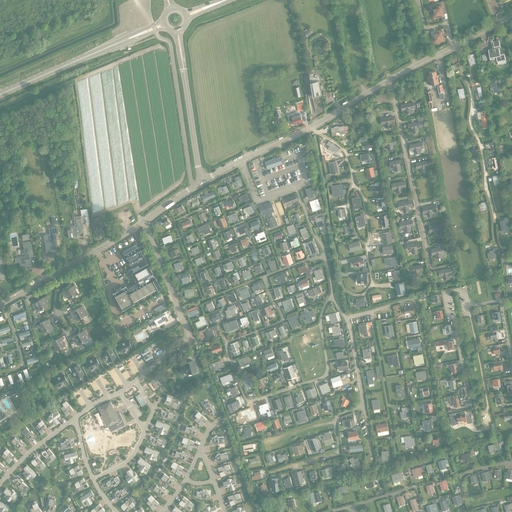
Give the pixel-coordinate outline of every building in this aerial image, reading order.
[(435,13),(432,14),(433,18),(438,17),(437,15),(441,14),(440,8),(442,8),(441,5),(437,6),(438,8),(434,9),(435,13)] [(434,43),(438,42),(438,40),(442,39),(440,33),(443,33),(442,30),(438,31),(438,33),(434,34),(435,38),(433,39),(434,43)] [(494,46),(492,47),(492,49),(488,50),(490,59),(494,58),(494,56),(496,56),(497,61),(498,65),(506,63),(505,59),(504,53),(500,54),(498,48),(500,47),(498,40),(493,42),(494,46)] [(436,71),(429,72),(430,76),(426,77),(427,81),(430,81),(431,85),(436,84),(438,93),(438,92),(440,99),(444,98),(443,92),(442,85),(439,85),(437,75),(436,75),(436,71)] [(321,95),(321,89),(321,85),(320,85),(319,81),(319,84),(311,86),(309,74),(304,75),(308,94),(312,94),(313,96),(313,97),(321,95)] [(489,82),(491,91),(493,91),(493,93),(503,90),(502,85),(497,86),(496,82),(496,81),(489,82)] [(401,105),(402,110),(405,109),(406,113),(411,112),(410,108),(414,108),(413,102),(401,105)] [(486,110),(477,112),(478,119),(480,119),(482,128),(489,127),(486,110)] [(289,115),(290,120),(293,119),(294,124),(302,122),(300,114),(292,116),(291,114),(289,115)] [(380,119),(382,124),(385,124),(386,127),(391,126),(390,122),(394,122),(393,116),(380,119)] [(408,124),(409,129),(412,128),(413,132),(418,131),(417,127),(421,126),(420,121),(408,124)] [(331,128),(332,135),(336,135),(335,132),(339,131),(339,133),(340,132),(340,134),(345,133),(344,126),(338,127),(338,126),(334,127),(334,128),(331,128)] [(392,144),(396,144),(394,138),(382,141),(383,146),(387,145),(387,149),(393,148),(392,144)] [(329,141),(327,144),(329,146),(328,148),(332,152),(334,149),(337,151),(339,148),(329,141)] [(419,148),(422,147),(421,142),(409,145),(410,150),(413,149),(414,153),(419,152),(419,148)] [(471,153),(469,153),(470,159),(474,158),(475,162),(479,161),(478,155),(477,153),(475,153),(475,151),(471,152),(471,153)] [(368,153),(360,155),(361,161),(369,159),(370,163),(375,162),(373,153),(369,154),(368,153)] [(280,156),(268,160),(270,168),(283,164),(280,156)] [(389,162),(391,167),(394,166),(395,170),(400,169),(399,165),(403,165),(402,159),(389,162)] [(416,163),(417,168),(420,168),(421,171),(426,170),(425,167),(429,166),(428,160),(416,163)] [(335,161),(328,163),(331,174),(338,172),(335,161)] [(372,167),(366,168),(368,176),(378,174),(377,169),(373,170),(372,167)] [(402,191),(401,187),(405,187),(403,181),(391,184),(392,189),(396,189),(396,192),(402,191)] [(374,184),(369,185),(371,192),(380,189),(379,186),(378,182),(374,184)] [(343,184),(331,186),(333,196),(344,194),(344,193),(346,192),(346,189),(343,189),(343,184)] [(311,188),(306,190),(309,198),(314,196),(313,194),(317,193),(318,193),(317,192),(316,186),(311,188)] [(205,191),(203,192),(204,196),(202,196),(204,200),(215,196),(215,195),(213,191),(207,194),(205,191)] [(240,196),(238,197),(240,202),(243,201),(248,198),(246,194),(240,196)] [(285,199),(284,199),(286,205),(287,204),(297,201),(295,195),(285,199)] [(352,198),(353,202),(354,202),(355,207),(361,205),(360,197),(352,198)] [(384,198),(376,199),(377,206),(381,205),(381,209),(386,208),(385,205),(384,198)] [(310,202),(311,204),(313,211),(318,209),(320,208),(317,199),(310,202)] [(398,203),(399,208),(402,207),(403,211),(408,210),(408,206),(411,205),(410,200),(398,203)] [(250,206),(246,208),(248,214),(253,212),(252,210),(255,209),(252,202),(249,203),(250,206)] [(271,212),(274,211),(271,202),(259,206),(262,215),(267,213),(269,217),(267,218),(270,227),(277,225),(274,216),(273,217),(271,212)] [(481,204),(479,205),(480,210),(485,209),(488,209),(487,206),(487,204),(485,204),(485,202),(480,203),(481,204)] [(432,211),(436,210),(434,205),(422,208),(423,213),(426,212),(427,216),(433,215),(432,211)] [(338,210),(339,216),(342,215),(343,217),(346,216),(345,209),(338,210)] [(198,215),(200,219),(201,221),(207,218),(207,216),(206,215),(205,215),(204,212),(198,215)] [(228,216),(228,217),(230,222),(233,221),(238,219),(235,213),(230,215),(228,216)] [(322,213),(315,216),(315,218),(317,222),(317,224),(318,227),(323,225),(322,222),(322,220),(324,220),(322,213)] [(71,229),(67,230),(69,237),(72,237),(72,238),(77,237),(77,233),(83,232),(81,224),(86,224),(85,215),(80,216),(80,219),(76,219),(77,226),(71,228),(71,229)] [(380,216),(382,226),(389,225),(387,215),(380,216)] [(101,228),(104,226),(99,217),(94,220),(98,226),(94,228),(95,231),(94,231),(96,234),(97,233),(99,236),(101,235),(102,237),(105,235),(101,228)] [(218,219),(221,227),(227,225),(224,217),(218,219)] [(358,223),(357,223),(358,227),(365,225),(364,217),(357,219),(358,223)] [(504,220),(500,221),(503,232),(511,230),(507,217),(504,218),(504,220)] [(162,220),(159,222),(161,225),(164,224),(163,225),(164,225),(165,226),(170,223),(166,218),(162,220)] [(181,223),(183,228),(192,224),(190,219),(181,223)] [(410,230),(409,226),(413,225),(412,220),(399,223),(400,228),(403,227),(404,231),(410,230)] [(197,227),(199,232),(203,231),(204,233),(210,231),(207,223),(197,227)] [(429,226),(430,231),(433,231),(434,235),(439,234),(439,230),(442,229),(441,223),(429,226)] [(245,231),(244,229),(247,227),(246,224),(243,225),(238,227),(240,233),(245,231)] [(293,234),(294,235),(297,234),(293,224),(286,226),(290,235),(293,234)] [(50,234),(43,235),(44,242),(46,253),(51,252),(51,248),(56,247),(55,238),(54,233),(58,233),(56,226),(49,228),(50,234)] [(304,227),(299,230),(300,231),(303,237),(303,238),(303,239),(304,239),(305,238),(308,237),(308,235),(305,229),(304,227)] [(224,233),(226,239),(231,237),(230,234),(233,232),(232,230),(229,231),(224,233)] [(258,235),(255,236),(256,240),(259,239),(260,242),(267,239),(264,231),(257,233),(258,235)] [(382,238),(384,244),(392,243),(389,232),(381,234),(382,238)] [(294,238),(295,240),(292,241),(290,242),(292,245),(294,244),(294,247),(299,245),(299,244),(298,241),(296,237),(294,238)] [(216,247),(213,239),(208,241),(211,249),(216,247)] [(313,240),(306,242),(311,256),(318,253),(313,240)] [(25,256),(14,258),(15,262),(19,262),(20,267),(25,266),(25,263),(30,262),(28,249),(32,248),(30,241),(25,242),(22,242),(23,249),(25,256)] [(360,248),(358,241),(348,244),(350,251),(360,248)] [(407,245),(408,250),(411,249),(412,253),(417,252),(416,248),(420,248),(419,242),(407,245)] [(234,244),(229,246),(231,251),(236,250),(235,246),(237,245),(236,243),(234,244)] [(179,244),(165,249),(167,254),(180,249),(179,244)] [(270,245),(259,249),(261,254),(272,251),(270,245)] [(431,249),(432,254),(435,254),(436,258),(441,257),(441,253),(444,252),(443,246),(431,249)] [(137,247),(124,255),(131,268),(128,270),(136,284),(127,289),(126,286),(121,289),(121,288),(117,291),(112,294),(121,310),(135,302),(134,301),(156,289),(157,290),(160,288),(154,276),(153,277),(151,273),(152,273),(137,247)] [(489,253),(487,253),(488,259),(494,258),(493,256),(495,255),(495,254),(498,253),(497,248),(492,249),(493,251),(489,251),(489,253)] [(256,252),(251,253),(253,259),(258,257),(259,257),(257,251),(256,252)] [(290,253),(282,256),(286,265),(293,262),(290,253)] [(238,259),(236,260),(237,262),(239,261),(241,265),(242,266),(245,265),(245,263),(243,257),(238,259)] [(270,259),(268,260),(272,270),(277,268),(273,260),(271,261),(270,259)] [(173,264),(176,270),(182,268),(179,262),(173,264)] [(226,264),(223,265),(224,269),(227,268),(228,269),(228,270),(234,268),(231,262),(228,263),(226,264)] [(419,275),(418,271),(422,270),(421,264),(408,267),(410,272),(413,272),(414,276),(419,275)] [(248,268),(241,271),(242,273),(244,278),(250,275),(248,270),(248,268)] [(438,271),(439,276),(443,275),(443,279),(449,278),(448,274),(452,273),(451,268),(438,271)] [(315,273),(317,280),(323,278),(322,274),(321,271),(320,269),(314,271),(315,273)] [(398,279),(397,276),(400,276),(399,271),(394,272),(393,270),(391,270),(391,272),(392,277),(395,276),(395,279),(398,279)] [(203,280),(206,278),(207,281),(209,280),(209,278),(206,272),(201,274),(203,280)] [(234,276),(230,278),(230,280),(232,279),(233,283),(236,282),(237,284),(239,283),(238,279),(240,279),(237,272),(233,273),(234,276)] [(190,281),(189,277),(190,277),(188,273),(182,275),(183,277),(181,278),(183,284),(190,281)] [(283,274),(276,277),(279,284),(286,281),(284,277),(288,275),(287,273),(283,274)] [(361,274),(357,274),(357,282),(361,282),(361,283),(364,283),(364,282),(367,282),(367,274),(363,274),(361,274)] [(308,285),(309,285),(306,279),(299,282),(301,287),(302,287),(302,290),(309,287),(308,285)] [(218,280),(215,281),(216,284),(220,283),(222,288),(225,286),(226,286),(223,280),(223,281),(219,282),(218,280)] [(252,287),(254,293),(257,292),(256,290),(264,287),(261,281),(253,284),(254,286),(252,287)] [(403,283),(395,284),(397,294),(405,292),(403,283)] [(72,286),(68,288),(73,296),(77,294),(73,287),(74,287),(75,288),(76,287),(75,285),(73,286),(72,286)] [(213,291),(211,285),(206,287),(208,293),(209,296),(214,294),(213,291)] [(292,285),(287,287),(289,293),(294,291),(293,288),(295,287),(294,285),(292,285)] [(309,290),(308,290),(311,296),(317,293),(320,292),(322,291),(319,286),(318,286),(309,290)] [(247,287),(239,290),(242,298),(250,295),(247,287)] [(64,291),(62,292),(65,297),(67,296),(69,299),(72,296),(72,297),(73,296),(68,288),(64,291)] [(302,292),(295,295),(297,298),(298,302),(300,307),(306,304),(304,301),(305,301),(303,295),(302,292)] [(230,300),(231,302),(237,300),(236,297),(234,294),(227,297),(229,301),(230,300)] [(438,294),(432,295),(432,298),(434,297),(435,303),(440,302),(439,300),(442,300),(441,294),(438,294)] [(259,295),(251,298),(253,303),(255,302),(257,305),(262,303),(260,297),(260,298),(259,295)] [(43,298),(38,300),(43,308),(47,306),(48,306),(44,299),(45,299),(45,300),(46,299),(45,297),(43,298)] [(282,301),(285,310),(294,307),(290,298),(282,301)] [(38,300),(32,304),(37,312),(39,311),(40,313),(44,311),(43,309),(43,308),(38,300)] [(206,304),(209,311),(209,310),(210,310),(213,309),(214,308),(211,302),(209,303),(206,304)] [(164,303),(154,308),(156,313),(167,307),(164,303)] [(233,305),(227,307),(228,309),(225,310),(227,316),(236,313),(234,310),(236,309),(235,306),(233,307),(233,305)] [(270,305),(261,308),(264,316),(273,313),(274,312),(273,310),(271,310),(270,305)] [(81,307),(76,309),(81,318),(81,317),(85,315),(85,316),(88,314),(84,308),(83,306),(81,307)] [(188,314),(187,314),(188,317),(199,313),(197,309),(192,311),(191,308),(187,310),(188,313),(188,314)] [(81,318),(76,309),(72,312),(70,313),(71,316),(72,315),(72,314),(73,314),(77,320),(80,318),(81,318)] [(257,313),(259,312),(258,309),(249,312),(250,315),(252,315),(254,321),(259,319),(257,313)] [(301,314),(302,318),(304,316),(305,318),(307,317),(309,321),(313,320),(311,316),(314,315),(311,309),(309,311),(309,310),(307,311),(306,309),(302,311),(303,313),(301,314)] [(435,311),(435,313),(437,313),(438,319),(443,318),(441,310),(435,311)] [(13,315),(15,319),(26,315),(24,311),(13,315)] [(149,323),(150,325),(153,324),(155,327),(156,326),(157,326),(169,320),(168,316),(166,312),(156,317),(157,317),(158,318),(149,323)] [(210,316),(213,321),(222,317),(220,312),(210,316)] [(492,315),(492,317),(494,317),(495,321),(500,320),(498,312),(492,313),(492,315)] [(335,313),(329,315),(331,321),(331,323),(337,322),(337,320),(336,317),(335,313)] [(295,318),(298,317),(296,314),(287,318),(292,327),(298,324),(295,318)] [(199,320),(195,322),(197,327),(206,323),(204,319),(203,315),(198,317),(199,320)] [(475,316),(475,318),(477,318),(479,324),(483,323),(482,315),(475,316)] [(240,319),(242,325),(249,323),(246,316),(240,319)] [(47,320),(43,322),(47,330),(51,328),(52,328),(48,321),(49,321),(49,322),(51,321),(49,318),(47,320)] [(236,319),(223,324),(226,332),(230,330),(230,328),(234,327),(235,329),(239,327),(236,319)] [(38,325),(36,326),(37,328),(39,328),(38,327),(39,326),(43,333),(47,330),(42,322),(38,325)] [(280,327),(279,328),(282,337),(287,335),(286,332),(285,330),(288,329),(285,322),(282,324),(283,326),(280,327)] [(416,322),(409,323),(409,324),(411,332),(414,332),(418,331),(416,322)] [(443,326),(441,326),(442,328),(444,328),(446,328),(447,334),(451,333),(452,336),(455,335),(453,326),(450,327),(450,324),(443,326)] [(205,331),(207,338),(214,336),(212,329),(215,329),(215,331),(219,330),(217,325),(207,328),(207,329),(205,330),(205,331)] [(358,326),(359,332),(363,331),(364,336),(367,335),(366,331),(365,325),(358,326)] [(384,326),(386,336),(393,335),(391,325),(384,326)] [(265,333),(267,339),(274,337),(273,336),(277,334),(275,329),(265,333)] [(82,331),(78,334),(82,342),(83,342),(86,339),(87,340),(83,333),(84,332),(85,333),(86,333),(84,330),(82,331)] [(490,333),(488,333),(489,339),(495,338),(496,342),(498,341),(496,330),(492,331),(490,331),(490,333)] [(74,336),(71,338),(73,340),(74,339),(73,338),(74,338),(78,345),(78,344),(80,343),(81,344),(83,343),(82,342),(78,334),(73,336),(74,336)] [(60,337),(56,340),(61,348),(61,347),(64,345),(65,346),(65,345),(61,339),(62,338),(63,339),(64,339),(62,336),(60,337)] [(408,341),(409,348),(420,346),(419,338),(408,341)] [(61,348),(56,340),(51,342),(52,342),(49,343),(51,346),(52,345),(52,344),(56,350),(60,348),(61,348)] [(118,345),(122,352),(124,350),(125,351),(126,350),(128,349),(131,347),(127,340),(123,342),(123,341),(121,342),(122,343),(118,345)] [(446,340),(435,342),(435,346),(447,344),(448,350),(450,349),(455,349),(455,348),(454,346),(453,340),(446,341),(446,340)] [(231,345),(230,346),(232,349),(232,350),(231,350),(232,353),(235,352),(238,351),(237,347),(239,346),(237,342),(235,343),(231,344),(231,345)] [(211,345),(213,352),(221,349),(219,344),(214,345),(213,344),(211,345)] [(490,348),(491,353),(497,352),(497,353),(498,352),(498,357),(504,356),(503,351),(499,352),(498,345),(492,346),(492,348),(490,348)] [(106,357),(108,361),(111,360),(113,360),(112,359),(115,358),(110,348),(103,352),(105,355),(104,355),(105,357),(106,357)] [(263,351),(266,358),(273,355),(271,348),(263,351)] [(368,349),(363,350),(364,358),(368,357),(371,357),(370,351),(371,351),(371,348),(368,348),(368,349)] [(281,354),(282,360),(288,358),(286,352),(284,353),(282,349),(278,351),(279,355),(281,354)] [(394,363),(395,366),(399,365),(397,354),(386,356),(387,359),(388,359),(389,364),(394,363)] [(413,356),(415,364),(423,362),(422,355),(417,356),(413,356)] [(26,359),(28,364),(38,360),(37,356),(26,359)] [(249,363),(248,361),(250,360),(249,356),(238,360),(240,366),(249,363)] [(92,368),(92,369),(94,368),(96,367),(96,366),(99,364),(95,357),(91,359),(89,360),(85,362),(89,369),(92,368)] [(211,367),(213,367),(214,366),(215,369),(224,366),(221,360),(210,363),(210,364),(211,367)] [(493,362),(494,368),(499,367),(500,368),(501,371),(502,371),(501,362),(501,360),(493,362)] [(186,365),(179,366),(182,374),(188,372),(188,374),(197,371),(194,361),(185,363),(186,365)] [(338,363),(339,369),(345,368),(345,369),(348,369),(346,361),(338,363)] [(459,362),(447,365),(447,367),(451,366),(452,372),(460,371),(459,362)] [(295,364),(284,368),(288,379),(296,376),(293,368),(296,367),(295,364)] [(74,374),(76,379),(79,377),(79,378),(80,377),(80,376),(83,375),(78,365),(71,369),(73,372),(72,372),(73,375),(74,374)] [(282,374),(284,373),(283,370),(281,371),(281,372),(277,374),(278,375),(275,376),(276,380),(279,379),(280,381),(284,379),(282,374)] [(57,377),(53,379),(57,387),(60,385),(60,386),(62,385),(64,384),(64,383),(67,382),(63,374),(59,376),(57,377)] [(228,375),(220,378),(222,384),(233,380),(231,376),(229,377),(228,375)] [(340,375),(332,378),(335,386),(342,383),(340,375)] [(157,376),(150,381),(155,389),(162,383),(157,376)] [(258,379),(260,385),(266,383),(269,382),(267,376),(264,377),(258,379)] [(249,378),(243,380),(246,386),(246,387),(252,385),(251,384),(249,378)] [(499,378),(492,379),(493,382),(495,381),(495,385),(496,387),(500,387),(499,378)] [(451,388),(452,391),(456,390),(456,388),(454,379),(448,380),(448,383),(450,382),(451,388)] [(323,383),(318,385),(319,389),(320,388),(321,390),(322,393),(326,392),(330,390),(329,388),(327,383),(324,384),(323,383)] [(235,395),(239,393),(236,386),(230,389),(230,387),(226,389),(227,391),(230,390),(231,393),(231,394),(230,394),(232,397),(235,396),(235,395)] [(462,392),(463,396),(467,395),(466,386),(459,388),(460,393),(462,392)] [(424,397),(424,394),(429,394),(427,387),(422,388),(423,392),(420,393),(421,397),(424,397)] [(316,395),(313,388),(306,391),(308,398),(316,395)] [(295,397),(297,403),(305,400),(302,393),(297,395),(298,396),(295,397)] [(164,404),(175,408),(177,403),(175,403),(176,399),(167,395),(165,400),(168,401),(168,402),(165,401),(164,404)] [(284,398),(287,407),(293,405),(290,396),(284,398)] [(343,400),(341,404),(346,407),(349,401),(344,398),(344,397),(343,396),(341,399),(343,400)] [(458,397),(453,398),(453,396),(444,398),(445,402),(449,401),(450,403),(454,403),(455,406),(459,405),(458,397)] [(497,397),(495,397),(496,403),(501,403),(501,405),(504,404),(503,402),(504,402),(503,396),(501,396),(497,397)] [(274,404),(275,409),(282,407),(279,399),(273,400),(274,404)] [(322,402),(325,410),(328,409),(329,411),(332,410),(328,399),(322,402)] [(237,400),(227,405),(231,413),(235,411),(233,407),(239,404),(237,400)] [(407,406),(401,407),(401,411),(399,411),(400,417),(404,417),(404,414),(406,414),(406,411),(411,411),(410,406),(410,405),(410,400),(406,401),(407,406)] [(66,415),(69,413),(67,411),(69,409),(70,412),(72,410),(65,401),(62,403),(64,405),(60,408),(66,415)] [(207,403),(203,405),(206,410),(205,410),(206,412),(208,411),(210,416),(213,414),(212,413),(214,412),(213,410),(215,409),(213,406),(211,407),(210,405),(209,405),(208,402),(207,402),(206,402),(207,403)] [(109,403),(98,408),(107,427),(108,426),(110,431),(125,425),(119,413),(117,414),(115,409),(112,411),(109,403)] [(260,409),(259,409),(261,414),(269,411),(270,411),(269,410),(267,403),(259,405),(260,409)] [(315,413),(317,412),(315,404),(310,406),(309,406),(310,407),(312,414),(314,413),(315,413)] [(256,417),(254,411),(251,412),(250,409),(241,412),(242,415),(247,414),(249,419),(256,417)] [(162,416),(162,418),(166,420),(166,419),(172,421),(173,419),(174,419),(173,418),(175,415),(169,412),(169,411),(167,410),(166,412),(161,410),(160,413),(161,414),(161,416),(162,416)] [(297,413),(299,422),(307,420),(304,410),(297,413)] [(462,411),(449,414),(451,425),(458,423),(457,420),(463,419),(464,421),(466,421),(465,414),(465,412),(463,412),(463,413),(462,413),(462,411)] [(55,424),(58,422),(58,421),(60,420),(58,418),(56,419),(55,418),(59,415),(57,412),(53,415),(52,413),(49,416),(50,417),(47,419),(50,422),(52,420),(55,424)] [(197,417),(194,420),(201,426),(204,423),(202,421),(202,420),(204,422),(206,420),(198,412),(195,415),(197,417)] [(283,420),(285,424),(292,421),(289,414),(284,416),(285,419),(283,420)] [(281,426),(278,418),(272,420),(274,428),(281,426)] [(35,426),(41,434),(44,432),(42,428),(43,427),(45,429),(46,428),(40,419),(37,422),(38,424),(35,426)] [(264,420),(255,423),(258,430),(267,427),(264,420)] [(430,420),(422,421),(423,426),(424,426),(424,430),(432,429),(432,425),(431,420),(430,420)] [(158,432),(162,434),(163,431),(164,431),(165,430),(166,430),(168,426),(157,421),(155,425),(159,427),(159,428),(157,427),(156,430),(158,431),(158,432)] [(376,425),(377,432),(388,430),(387,423),(376,425)] [(27,437),(30,441),(33,439),(32,438),(33,437),(32,435),(33,434),(31,431),(30,432),(26,427),(22,431),(26,436),(25,437),(26,438),(27,437)] [(186,427),(184,431),(189,433),(189,435),(192,436),(193,434),(196,436),(198,433),(196,432),(196,430),(195,430),(196,428),(192,427),(191,428),(189,427),(189,428),(186,427)] [(349,432),(350,439),(354,439),(355,440),(359,439),(357,431),(349,432)] [(214,441),(216,447),(222,445),(220,439),(221,438),(220,435),(218,435),(217,434),(216,434),(215,432),(212,434),(213,437),(212,438),(213,441),(214,441)] [(324,435),(322,435),(323,438),(325,445),(334,442),(330,433),(329,433),(329,432),(324,433),(324,435)] [(17,447),(20,450),(22,448),(21,447),(23,446),(21,444),(23,443),(20,440),(19,441),(18,440),(17,440),(14,437),(14,436),(12,438),(13,439),(11,441),(15,445),(14,446),(16,448),(17,447)] [(151,443),(151,444),(155,446),(155,445),(158,445),(161,446),(161,445),(162,446),(162,445),(162,444),(163,441),(158,439),(158,437),(156,436),(155,438),(151,436),(149,440),(150,440),(150,442),(151,443)] [(400,437),(401,442),(405,442),(405,446),(414,445),(413,438),(410,438),(409,436),(400,437)] [(316,437),(309,440),(313,451),(320,448),(316,439),(316,437)] [(183,438),(181,442),(184,443),(182,446),(191,450),(192,446),(190,445),(190,444),(193,445),(194,442),(183,438)] [(67,448),(70,448),(69,446),(74,445),(73,442),(72,442),(71,440),(69,441),(69,439),(66,440),(66,441),(64,442),(64,443),(61,443),(62,448),(67,447),(67,448)] [(301,442),(301,444),(292,447),(293,449),(295,455),(304,452),(302,446),(305,445),(304,441),(301,442)] [(488,446),(489,452),(497,450),(500,449),(498,441),(494,442),(495,444),(488,446)] [(145,456),(151,459),(152,457),(153,457),(153,456),(153,455),(155,457),(157,452),(146,447),(144,451),(149,453),(148,454),(146,454),(145,456)] [(1,456),(8,462),(11,460),(8,457),(9,456),(11,457),(13,456),(9,452),(6,449),(3,452),(4,453),(3,454),(3,453),(2,452),(1,454),(1,455),(2,454),(3,455),(1,456)] [(49,449),(47,451),(48,453),(47,454),(45,450),(42,453),(48,460),(51,458),(51,459),(54,456),(49,449)] [(379,456),(378,457),(378,462),(379,462),(382,462),(382,460),(387,460),(387,451),(381,451),(382,456),(379,456)] [(176,452),(174,456),(179,458),(179,460),(182,461),(183,459),(186,461),(187,458),(186,457),(187,455),(185,455),(186,453),(182,452),(182,453),(179,452),(179,453),(176,452)] [(215,459),(214,459),(215,462),(218,461),(219,463),(223,461),(222,460),(228,458),(226,452),(220,455),(219,453),(216,455),(216,456),(215,457),(215,459)] [(68,459),(69,463),(72,462),(75,461),(74,459),(72,460),(71,458),(77,456),(76,453),(64,456),(65,459),(68,459)] [(270,454),(265,455),(268,463),(273,461),(272,457),(271,457),(270,454)] [(37,457),(35,458),(37,460),(36,461),(34,459),(31,462),(37,469),(40,466),(42,468),(45,465),(37,457)] [(357,459),(354,459),(353,457),(350,458),(351,461),(354,471),(361,469),(360,466),(359,466),(357,459)] [(144,469),(145,470),(146,468),(147,469),(150,465),(140,458),(137,462),(140,464),(140,465),(138,464),(137,466),(139,468),(138,469),(142,472),(144,469)] [(443,460),(437,462),(440,469),(446,468),(445,464),(448,463),(446,459),(443,460)] [(172,462),(170,466),(173,467),(171,471),(179,475),(181,472),(178,470),(179,469),(181,471),(183,468),(172,462)] [(336,468),(338,474),(346,472),(344,463),(341,464),(342,466),(336,468)] [(425,465),(428,473),(434,471),(431,463),(425,465)] [(228,464),(218,468),(220,476),(229,473),(228,469),(230,468),(228,464)] [(30,475),(32,477),(35,474),(27,466),(24,469),(28,473),(26,474),(25,472),(23,473),(25,475),(25,476),(27,478),(30,475)] [(421,475),(420,472),(423,471),(422,466),(411,469),(413,477),(415,477),(418,476),(418,478),(422,477),(422,475),(421,475)] [(76,470),(78,469),(78,467),(69,470),(70,474),(72,473),(73,477),(82,473),(81,470),(77,471),(76,470)] [(330,472),(333,472),(331,467),(321,469),(323,477),(331,475),(331,476),(333,476),(332,473),(331,473),(330,472)] [(132,480),(134,482),(138,479),(136,476),(137,476),(134,472),(133,473),(130,469),(126,472),(129,476),(128,476),(127,475),(125,476),(126,478),(125,479),(128,483),(132,480)] [(303,470),(293,472),(296,484),(304,482),(302,474),(304,473),(303,470)] [(251,476),(252,480),(261,478),(260,471),(254,473),(255,475),(251,476)] [(481,474),(483,481),(489,480),(492,479),(490,471),(487,472),(481,474)] [(398,473),(391,475),(393,482),(403,479),(401,472),(398,473)] [(164,474),(161,479),(166,482),(165,483),(168,485),(169,484),(172,486),(174,483),(172,482),(174,480),(172,479),(173,478),(170,476),(169,477),(164,474)] [(469,477),(472,485),(478,483),(475,475),(469,477)] [(113,486),(114,487),(118,485),(117,483),(118,482),(117,480),(119,480),(117,477),(112,479),(112,478),(109,479),(110,480),(105,483),(107,486),(107,487),(108,487),(108,488),(111,486),(111,487),(113,486)] [(284,483),(283,483),(284,484),(285,488),(292,486),(289,477),(287,477),(287,478),(283,480),(284,483)] [(18,486),(23,490),(26,486),(21,482),(22,481),(20,478),(19,480),(17,478),(16,480),(15,479),(13,481),(16,484),(15,486),(17,487),(18,486)] [(227,481),(223,483),(224,487),(227,486),(228,490),(230,489),(230,490),(235,488),(233,484),(235,483),(234,479),(231,480),(231,478),(227,480),(227,481)] [(76,487),(77,487),(79,490),(88,486),(86,483),(82,484),(82,483),(84,482),(83,479),(74,484),(76,487)] [(439,482),(441,490),(447,488),(445,480),(439,482)] [(266,489),(267,488),(263,483),(260,486),(262,489),(261,490),(265,494),(268,491),(266,489)] [(426,486),(428,494),(434,492),(432,484),(426,486)] [(156,486),(153,490),(158,493),(157,494),(160,496),(161,495),(164,497),(166,494),(164,493),(165,492),(164,491),(165,489),(162,487),(161,488),(159,487),(159,488),(156,486)] [(115,497),(114,498),(116,501),(120,498),(121,499),(125,496),(125,495),(127,493),(124,488),(121,490),(120,490),(119,491),(118,490),(114,493),(115,494),(114,495),(115,497)] [(8,495),(7,496),(5,495),(4,497),(6,498),(9,501),(11,497),(14,499),(16,496),(14,494),(15,492),(12,490),(11,492),(6,489),(4,492),(8,495)] [(196,492),(196,497),(201,497),(201,499),(205,499),(205,497),(209,498),(209,495),(207,494),(208,493),(206,492),(206,491),(202,490),(202,492),(200,491),(200,492),(196,492)] [(85,500),(88,505),(91,503),(90,501),(93,500),(91,496),(93,495),(91,492),(81,498),(83,501),(85,500)] [(313,492),(309,493),(312,503),(321,500),(319,492),(314,494),(313,492)] [(239,493),(228,497),(230,505),(239,502),(238,498),(240,498),(239,493)] [(461,494),(452,497),(454,504),(463,502),(461,494)] [(149,500),(146,503),(152,509),(155,507),(153,505),(154,504),(156,506),(158,504),(150,495),(147,498),(149,500)] [(396,498),(399,506),(405,504),(402,496),(396,498)] [(183,497),(178,504),(186,509),(188,506),(191,507),(193,504),(183,497)] [(48,509),(47,511),(50,511),(51,511),(53,511),(53,509),(55,510),(55,506),(54,506),(55,500),(49,499),(48,505),(47,505),(46,508),(48,509)] [(127,508),(125,509),(127,511),(135,505),(131,501),(131,502),(130,501),(130,500),(130,501),(128,499),(120,506),(124,510),(127,507),(127,508)] [(409,501),(413,511),(419,510),(419,509),(421,508),(418,499),(416,499),(415,499),(409,501)] [(442,510),(442,511),(448,509),(447,508),(446,504),(449,503),(448,499),(445,500),(439,502),(442,510)] [(0,506),(0,511),(2,511),(5,509),(7,510),(9,507),(0,502),(0,506),(0,507),(0,506)] [(30,509),(31,511),(40,511),(36,503),(32,505),(33,507),(30,509)] [(434,511),(438,511),(435,503),(432,504),(426,506),(427,511),(434,511)]
